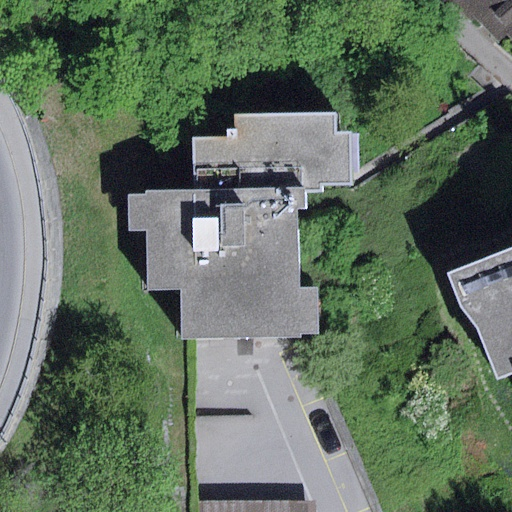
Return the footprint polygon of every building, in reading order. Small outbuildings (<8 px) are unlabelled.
[(511,0),(462,0),(498,44),(510,34),(511,36),(511,0)] [(200,333),(316,331),(315,290),(297,290),(295,208),(305,208),(305,190),(321,190),(321,185),(353,184),(352,131),(336,131),(336,112),(234,113),(234,126),(225,126),(225,136),(192,136),(193,190),(146,191),(146,196),(128,196),(129,230),(147,229),(148,287),(184,287),(185,333),(200,333)] [(511,249),(447,275),(461,307),(479,329),(499,378),(511,372),(511,249)] [(198,498),(200,333),(185,333),(129,332),(127,497),(198,498)] [(314,511),(315,501),(206,500),(205,511),(314,511)]
